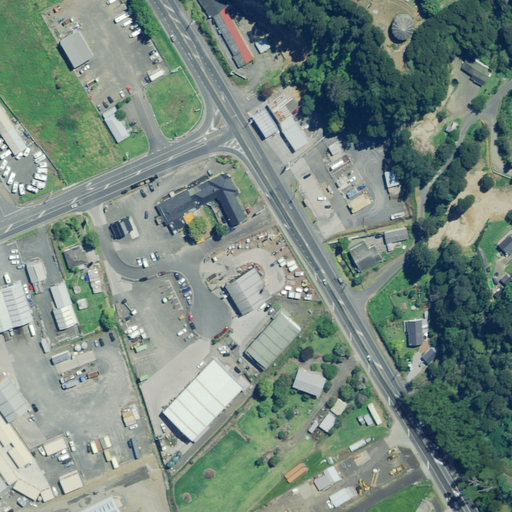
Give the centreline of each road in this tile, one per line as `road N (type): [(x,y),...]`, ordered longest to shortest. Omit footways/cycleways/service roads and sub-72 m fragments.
road 1 (primary): [(237,128),(462,511)]
road 2 (tertiary): [(0,234),(237,128)]
road 3 (primary): [(160,0),(237,128)]
